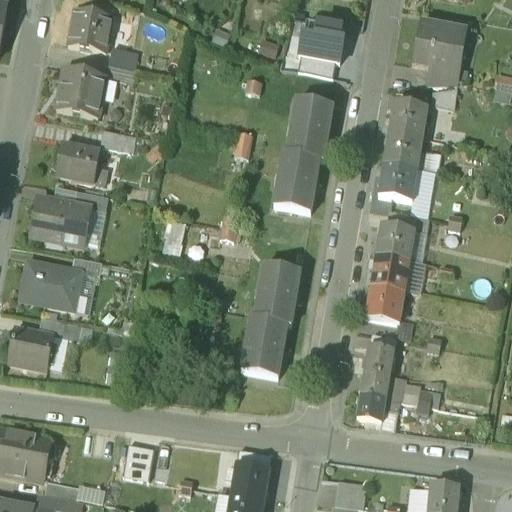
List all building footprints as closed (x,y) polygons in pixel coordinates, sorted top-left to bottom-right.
[(113,24),(74,17),(68,53),(106,60),(113,24)] [(460,33),(421,27),(413,69),(435,73),(459,77),(459,75),(462,57),(456,56),(460,33)] [(301,65),(335,72),(339,73),(347,37),(305,28),(298,64),(301,65)] [(106,60),(104,72),(133,77),(136,65),(106,60)] [(298,81),(332,88),(335,72),(301,65),(298,81)] [(104,72),(102,83),(105,84),(131,89),(133,77),(104,72)] [(459,77),(435,73),(432,94),(456,94),(466,86),(467,76),(459,75),(459,77)] [(102,83),(64,76),(56,116),(97,123),(105,84),(102,83)] [(262,91),(249,88),(247,100),(260,103),(262,91)] [(511,97),(496,94),(494,105),(510,107),(511,97)] [(457,95),(433,100),(431,113),(454,117),(457,95)] [(296,109),(287,162),(284,161),(275,215),(310,221),(319,169),(323,170),(332,116),(296,109)] [(428,115),(395,110),(390,142),(422,147),(428,115)] [(135,144),(103,138),(100,154),(132,160),(135,144)] [(253,144),(239,142),(235,165),(249,167),(253,144)] [(422,147),(390,142),(385,172),(418,177),(422,147)] [(475,148),(463,146),(462,153),(474,155),(475,148)] [(99,159),(61,152),(55,183),(93,191),(99,159)] [(474,155),(462,153),(461,160),(472,162),(474,155)] [(418,177),(385,172),(380,203),(412,208),(418,177)] [(76,199),(73,213),(89,216),(89,218),(105,221),(108,205),(76,199)] [(56,209),(39,206),(32,240),(63,246),(62,252),(82,256),(89,218),(89,216),(73,213),(68,212),(68,215),(56,212),(56,209)] [(98,259),(105,221),(89,218),(82,256),(98,259)] [(417,223),(389,219),(387,232),(414,237),(417,223)] [(206,234),(222,236),(224,225),(208,222),(206,234)] [(463,224),(450,222),(449,229),(462,231),(463,224)] [(238,227),(224,225),(222,236),(220,247),(234,249),(238,227)] [(462,231),(449,229),(448,236),(461,238),(462,231)] [(184,233),(172,231),(169,252),(180,254),(184,233)] [(387,232),(383,232),(378,264),(411,269),(416,237),(387,232)] [(411,269),(378,264),(373,294),(406,299),(411,269)] [(75,265),(72,276),(82,278),(81,280),(94,282),(99,283),(101,270),(75,265)] [(72,276),(29,268),(22,306),(45,310),(44,314),(74,320),(81,280),(82,278),(72,276)] [(265,274),(256,326),(251,325),(242,379),(278,385),(287,333),(291,334),(300,280),(265,274)] [(454,276),(442,274),(440,281),(453,282),(454,276)] [(87,322),(94,282),(81,280),(74,320),(87,322)] [(406,299),(373,294),(368,325),(400,330),(406,299)] [(224,309),(210,306),(206,329),(220,332),(224,309)] [(66,330),(42,326),(39,340),(53,343),(53,345),(63,347),(66,330)] [(39,340),(15,336),(8,372),(46,379),(53,345),(53,343),(39,340)] [(398,345),(374,341),(372,353),(396,357),(398,345)] [(442,345),(430,343),(429,351),(441,353),(442,345)] [(441,353),(429,351),(428,357),(440,360),(441,353)] [(372,353),(371,353),(366,378),(391,382),(396,357),(372,353)] [(129,391),(132,358),(113,357),(110,389),(129,391)] [(212,373),(199,371),(196,384),(210,386),(212,373)] [(391,382),(366,378),(362,402),(387,405),(391,382)] [(387,405),(362,402),(358,425),(383,429),(387,405)] [(432,405),(420,403),(419,410),(431,412),(432,405)] [(431,412),(419,410),(418,417),(429,419),(431,412)] [(48,446),(0,437),(0,481),(41,489),(48,446)] [(123,485),(148,489),(153,459),(128,455),(123,485)] [(270,477),(236,471),(230,503),(264,509),(270,477)] [(193,490),(181,488),(180,494),(192,496),(193,490)] [(43,489),(41,502),(70,507),(72,494),(43,489)] [(363,511),(366,492),(338,489),(334,511),(363,511)] [(456,511),(458,493),(429,491),(427,511),(456,511)] [(192,496),(180,494),(179,501),(191,503),(192,496)] [(68,511),(70,507),(41,502),(39,511),(68,511)] [(263,511),(264,509),(230,503),(228,511),(263,511)]
